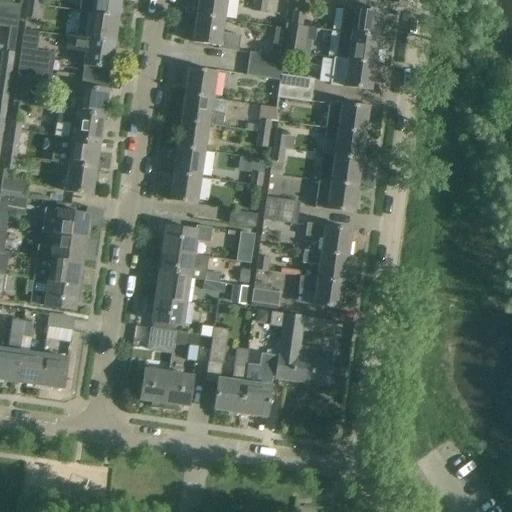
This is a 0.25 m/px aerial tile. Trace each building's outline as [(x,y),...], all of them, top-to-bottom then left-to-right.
[(118,17),(120,0),(80,0),(79,11),(118,17)] [(224,21),(227,0),(199,0),(197,17),(224,21)] [(265,13),(267,0),(255,0),(254,11),(265,13)] [(0,13),(19,17),(20,5),(0,2),(0,13)] [(39,6),(27,4),(25,16),(37,18),(39,6)] [(339,32),(378,38),(382,10),(343,5),(339,32)] [(114,44),(118,17),(79,11),(75,38),(114,44)] [(292,12),(291,25),(302,27),(304,13),(292,12)] [(19,17),(0,13),(0,25),(10,27),(6,51),(13,52),(17,28),(19,17)] [(224,21),(197,17),(193,42),(219,46),(219,49),(238,52),(240,35),(223,32),(224,21)] [(285,29),(287,29),(284,51),(292,53),(292,52),(304,54),(307,28),(302,27),(291,25),(285,25),(285,29)] [(20,55),(18,66),(51,71),(53,60),(36,58),(37,51),(40,33),(24,30),(20,55)] [(378,38),(339,32),(335,59),(374,64),(378,38)] [(110,70),(114,44),(75,38),(68,37),(66,51),(85,54),(83,66),(110,70)] [(13,52),(6,51),(6,52),(2,51),(0,65),(0,77),(10,79),(14,53),(13,53),(13,52)] [(250,53),(248,63),(281,68),(282,66),(283,58),(250,53)] [(371,91),(374,64),(335,59),(334,59),(331,85),(371,91)] [(280,81),(280,74),(281,68),(248,63),(247,75),(280,81)] [(49,83),(51,71),(18,66),(17,78),(49,83)] [(185,94),(212,98),(216,72),(189,68),(185,94)] [(280,74),(280,81),(279,86),(312,91),(314,79),(280,74)] [(10,79),(0,77),(0,103),(6,104),(10,79)] [(65,111),(103,116),(107,89),(80,85),(80,88),(70,86),(65,111)] [(310,103),(312,91),(279,86),(277,98),(310,103)] [(226,100),(212,98),(185,94),(181,121),(208,125),(208,124),(222,127),(226,100)] [(326,128),(364,134),(368,106),(330,101),(326,128)] [(12,103),(8,129),(21,131),(25,105),(21,104),(14,103),(12,103)] [(257,132),(269,134),(271,121),(277,122),(276,108),(260,106),(258,119),(259,119),(257,132)] [(103,116),(65,111),(63,110),(61,122),(74,124),(72,139),(99,143),(103,116)] [(204,151),(208,125),(181,121),(177,147),(204,151)] [(361,159),(364,134),(326,128),(325,141),(336,143),(334,156),(361,159)] [(17,158),(21,131),(8,129),(5,156),(17,158)] [(267,147),(269,135),(257,133),(255,145),(267,147)] [(275,134),(273,147),(285,149),(287,136),(275,134)] [(68,165),(96,169),(99,143),(72,139),(55,136),(51,162),(68,164),(68,165)] [(200,177),(204,151),(177,147),(173,174),(200,177)] [(285,149),(273,147),(271,161),(283,163),(285,149)] [(318,180),(331,182),(357,186),(361,159),(334,156),(322,154),(318,180)] [(17,158),(5,156),(3,169),(15,171),(17,158)] [(96,169),(68,165),(64,192),(91,196),(96,169)] [(249,185),(261,187),(263,173),(251,171),(249,185)] [(196,205),(200,177),(173,174),(169,201),(196,205)] [(28,181),(2,178),(0,189),(0,190),(26,195),(28,181)] [(357,186),(331,182),(327,209),(353,213),(357,186)] [(0,194),(0,226),(7,227),(9,214),(23,216),(26,198),(0,194)] [(263,208),(296,213),(298,202),(265,198),(263,208)] [(296,213),(263,208),(262,220),(295,225),(296,213)] [(55,234),(85,239),(89,215),(58,210),(55,234)] [(230,211),(229,224),(255,227),(257,215),(230,211)] [(322,239),(320,252),(347,256),(351,229),(307,223),(305,237),(322,239)] [(162,250),(196,255),(198,241),(209,243),(211,228),(196,226),(195,230),(166,226),(162,250)] [(254,234),(240,232),(236,261),(250,263),(254,234)] [(38,245),(36,256),(82,262),(85,239),(55,234),(53,247),(38,245)] [(162,250),(158,274),(189,279),(189,278),(203,280),(203,281),(219,283),(220,274),(206,271),(208,257),(196,255),(162,250)] [(347,256),(320,252),(304,250),(302,263),(319,265),(317,278),(344,282),(347,256)] [(0,251),(0,274),(5,276),(9,253),(3,252),(0,251)] [(78,287),(82,262),(36,256),(33,279),(34,279),(34,280),(78,287)] [(258,256),(256,270),(267,272),(270,258),(258,256)] [(186,302),(189,279),(158,274),(155,298),(186,302)] [(344,282),(317,278),(317,279),(300,277),(299,289),(315,291),(313,305),(340,309),(344,282)] [(78,287),(34,280),(32,293),(31,293),(30,304),(74,311),(78,287)] [(253,289),(251,302),(277,306),(279,293),(253,289)] [(182,326),(186,302),(155,298),(151,322),(182,326)] [(276,376),(278,379),(329,386),(334,353),(299,348),(303,317),(270,312),(268,325),(283,327),(279,354),(278,354),(278,357),(276,376)] [(71,330),(73,317),(49,313),(47,327),(71,330)] [(0,379),(16,382),(20,352),(22,338),(24,321),(12,319),(7,350),(0,348),(0,379)] [(32,323),(24,321),(22,338),(30,339),(32,323)] [(213,334),(211,334),(207,362),(222,364),(222,363),(223,363),(228,330),(214,328),(213,334)] [(174,345),(175,332),(150,329),(149,341),(174,345)] [(239,413),(243,382),(247,350),(235,348),(231,380),(217,378),(213,409),(239,413)] [(16,382),(39,386),(44,355),(20,352),(16,382)] [(243,382),(239,413),(267,417),(271,386),(270,386),(272,378),(278,379),(276,376),(278,357),(260,354),(256,384),(243,382)] [(67,358),(44,355),(39,386),(63,389),(67,358)] [(161,409),(164,407),(169,373),(144,369),(140,400),(152,402),(151,406),(153,408),(161,409)] [(193,376),(169,373),(164,407),(165,410),(174,411),(176,409),(177,405),(188,407),(193,376)]
